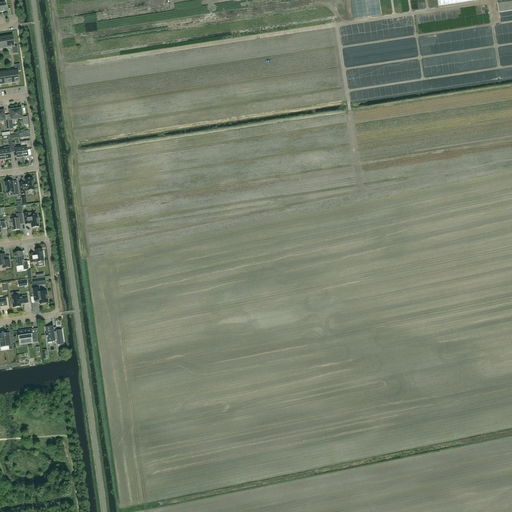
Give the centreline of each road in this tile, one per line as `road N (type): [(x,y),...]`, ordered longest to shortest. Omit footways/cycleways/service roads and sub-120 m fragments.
road 1 (residential): [(0,245),(46,242),(57,314),(0,322)]
road 2 (residential): [(0,99),(26,100),(36,160),(35,168),(0,173)]
